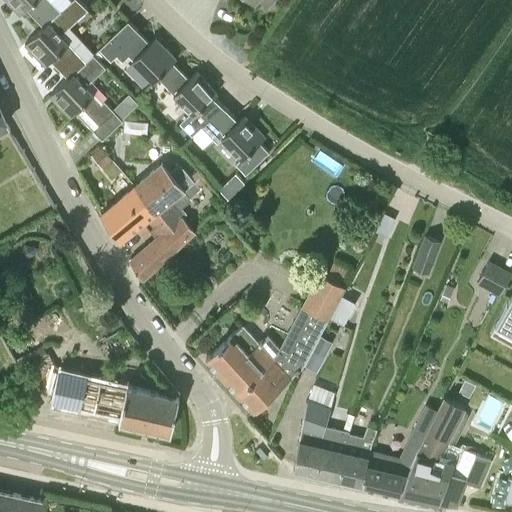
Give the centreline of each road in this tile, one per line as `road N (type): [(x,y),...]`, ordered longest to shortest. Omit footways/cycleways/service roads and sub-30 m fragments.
road 1 (tertiary): [(205,488),(211,412),(117,283),(0,65)]
road 2 (residential): [(511,229),(252,85),(153,0)]
road 3 (track): [(403,175),(511,26)]
road 4 (primary): [(50,454),(62,466),(150,490),(205,488)]
road 5 (primary): [(205,488),(155,468),(67,449),(50,454)]
